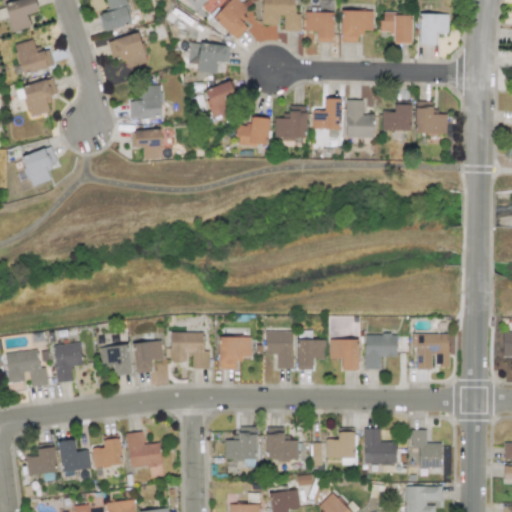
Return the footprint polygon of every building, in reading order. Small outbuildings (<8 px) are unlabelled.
[(36,11),(33,0),(13,0),(3,3),(10,31),(29,26),(26,14),(36,11)] [(97,14),(101,31),(130,22),(123,0),(104,0),(107,11),(97,14)] [(234,39),(246,27),(237,18),(246,8),(238,0),(228,0),(211,18),(234,39)] [(293,0),(260,0),(260,24),(276,24),(276,15),(282,15),(282,31),(298,31),(299,13),(293,13),(293,0)] [(303,12),(302,30),(315,31),(314,42),(331,42),(332,1),(318,0),(317,12),(303,12)] [(370,30),(371,11),(340,10),(339,42),(356,42),(356,30),(370,30)] [(379,32),(392,32),(391,42),(410,42),(410,14),(379,13),(379,32)] [(418,45),(434,45),(433,33),(446,33),(446,14),(418,14),(418,45)] [(145,63),(137,32),(106,41),(110,58),(121,55),(125,69),(145,63)] [(52,66),(48,49),(35,52),(31,40),(13,44),(21,74),(52,66)] [(186,63),(195,64),(194,71),(213,73),(215,61),(226,62),(228,46),(188,41),(186,63)] [(44,96),(55,94),(51,78),(17,87),(19,98),(23,97),(28,117),(48,112),(44,96)] [(202,90),(214,119),(237,110),(226,81),(202,90)] [(128,101),(128,117),(159,116),(159,85),(139,85),(140,100),(128,101)] [(338,129),(339,98),(323,98),(323,110),(310,110),(310,129),(338,129)] [(371,137),(372,114),(360,114),(361,100),(344,100),(344,137),(371,137)] [(413,133),(444,134),(444,114),(430,114),(430,102),(413,102),(413,133)] [(409,131),(409,104),(393,104),(392,112),(381,112),(380,130),(409,131)] [(287,118),(273,118),(273,137),(304,138),(305,111),(287,110),(287,118)] [(235,144),(266,145),(267,118),(249,117),(249,125),(235,124),(235,144)] [(160,158),(159,129),(129,131),(130,147),(141,147),(142,159),(160,158)] [(49,179),(43,166),(54,161),(48,146),(18,157),(30,187),(49,179)] [(263,354),(274,354),(274,368),(290,368),(291,331),(263,331),(263,354)] [(511,331),(500,332),(501,357),(511,357),(511,331)] [(207,351),(201,351),(201,332),(169,332),(168,362),(184,362),(184,353),(190,353),(190,368),(207,368),(207,351)] [(447,366),(447,333),(411,333),(411,348),(415,348),(415,369),(431,369),(431,366),(447,366)] [(378,369),(379,356),(395,357),(395,334),(363,334),(362,369),(378,369)] [(248,336),(217,337),(218,369),(234,368),(234,356),(249,356),(248,336)] [(323,339),(295,339),(295,369),(312,370),(312,358),(323,358),(323,339)] [(356,339),(327,340),(327,358),(339,358),(339,370),(356,370),(356,339)] [(134,374),(151,371),(149,360),(161,358),(159,340),(130,344),(134,374)] [(71,381),(70,366),(80,366),(79,343),(52,344),(53,382),(71,381)] [(100,367),(112,366),(113,376),(130,373),(126,344),(97,348),(100,367)] [(394,442),(378,441),(378,429),(362,428),(362,463),(394,464),(394,442)] [(439,467),(439,443),(424,442),(424,430),(409,429),(409,447),(417,447),(417,467),(439,467)] [(124,433),(128,468),(160,465),(158,443),(142,444),(140,431),(124,433)] [(324,458),(340,458),(340,464),(353,465),(353,432),(336,431),(336,439),(324,439),(324,458)] [(222,460),(253,460),(254,433),(236,432),(236,440),(223,439),(222,460)] [(101,447),(90,448),(91,466),(119,465),(118,438),(101,439),(101,447)] [(86,450),(74,451),(72,439),(55,442),(60,472),(88,468),(86,450)] [(319,442),(309,443),(310,465),(320,465),(319,442)] [(511,459),(511,442),(502,442),(502,460),(511,459)] [(24,458),(27,476),(55,471),(51,446),(35,449),(36,456),(24,458)] [(511,466),(502,466),(502,480),(511,480),(511,466)] [(403,486),(403,511),(433,511),(433,505),(425,505),(425,500),(439,501),(440,486),(403,486)] [(286,511),(286,509),(298,508),(296,489),(267,493),(269,511),(286,511)] [(349,511),(330,492),(314,507),(319,511),(349,511)] [(104,502),(104,511),(133,511),(132,499),(104,502)]
